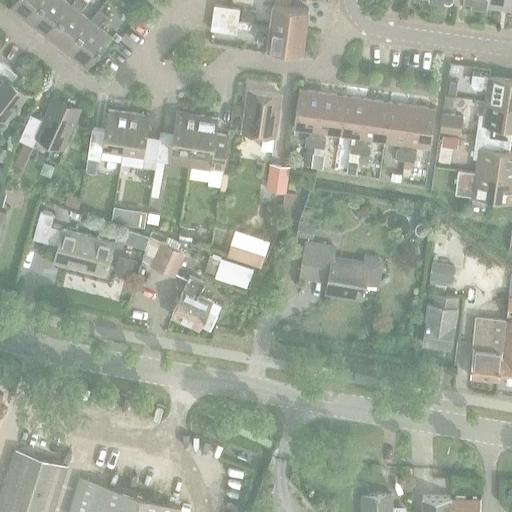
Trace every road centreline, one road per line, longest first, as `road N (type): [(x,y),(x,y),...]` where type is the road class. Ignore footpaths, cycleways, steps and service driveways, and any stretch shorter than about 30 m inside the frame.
road 1 (tertiary): [(511,434),(0,336)]
road 2 (residential): [(144,59),(223,72),(302,72),(355,18)]
road 3 (residential): [(0,15),(85,79),(118,88),(144,59)]
road 4 (residential): [(511,51),(370,28),(355,18)]
